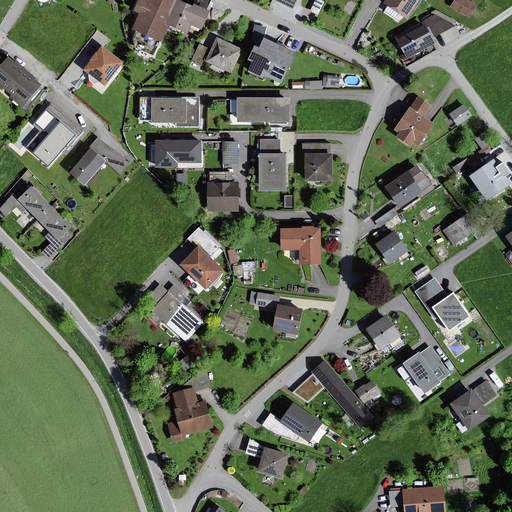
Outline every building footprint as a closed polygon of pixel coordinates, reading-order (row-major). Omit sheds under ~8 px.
[(163,40),(170,24),(168,23),(178,0),(148,0),(140,0),(136,11),(141,14),(135,28),(163,40)] [(195,5),(182,0),(178,0),(168,23),(170,24),(191,33),(195,25),(206,30),(215,11),(196,3),(195,5)] [(300,0),(277,0),(296,9),(300,0)] [(388,0),(387,2),(412,19),(423,0),(388,0)] [(480,5),(472,0),(457,0),(453,7),(473,18),(480,5)] [(438,14),(426,21),(434,35),(456,23),(438,14)] [(426,21),(398,36),(410,57),(424,50),(435,44),(438,42),(434,35),(426,21)] [(245,48),(219,37),(209,61),(235,73),(245,48)] [(266,78),(267,75),(281,44),(267,37),(251,71),(266,78)] [(203,61),(210,45),(201,41),(194,57),(203,61)] [(299,52),(281,44),(267,75),(285,84),(299,52)] [(127,62),(104,45),(81,75),(104,92),(127,62)] [(0,69),(0,86),(10,95),(31,70),(13,55),(0,69)] [(10,95),(27,110),(49,85),(31,70),(10,95)] [(434,104),(421,95),(397,129),(402,133),(400,136),(413,145),(415,142),(420,145),(436,123),(426,116),(434,104)] [(293,96),(240,96),(240,120),(293,120),(293,96)] [(204,98),(144,99),(144,125),(204,124),(204,98)] [(478,110),(472,101),(468,104),(474,113),(478,110)] [(37,123),(51,134),(34,153),(50,167),(66,148),(69,150),(86,130),(54,103),(37,123)] [(467,104),(452,114),(459,124),(474,114),(474,113),(468,104),(467,104)] [(485,132),(478,136),(483,147),(490,143),(485,132)] [(131,163),(101,138),(71,173),(89,188),(109,164),(122,175),(131,163)] [(204,138),(158,138),(157,166),(181,166),(181,161),(204,162),(204,138)] [(284,139),(263,139),(262,191),(289,191),(289,153),(283,153),(284,139)] [(241,163),(241,140),(226,140),(225,163),(241,163)] [(334,143),(305,143),(305,156),(309,156),(309,180),(337,180),(337,153),(334,153),(334,143)] [(511,186),(511,180),(497,159),(473,175),(491,201),(511,186)] [(419,162),(388,184),(403,205),(425,190),(419,182),(429,176),(419,162)] [(429,176),(419,182),(425,190),(434,183),(429,176)] [(19,195),(31,183),(26,177),(14,189),(19,195)] [(243,180),(210,181),(210,213),(244,212),(243,180)] [(29,206),(41,218),(54,206),(34,185),(20,198),(16,194),(2,208),(8,214),(18,205),(24,211),(29,206)] [(74,226),(54,206),(41,218),(53,231),(48,236),(54,242),(44,251),(50,257),(65,243),(61,239),(74,226)] [(396,208),(378,220),(382,226),(400,213),(396,208)] [(473,213),(447,230),(459,247),(484,230),(473,213)] [(400,215),(379,229),(383,235),(404,220),(400,215)] [(223,246),(202,226),(191,237),(200,245),(212,257),(223,246)] [(284,251),(302,251),(323,229),(284,229),(284,251)] [(324,265),(323,229),(302,251),(302,265),(324,265)] [(399,230),(378,243),(391,264),(412,251),(399,230)] [(212,257),(200,245),(183,263),(209,288),(227,271),(212,257)] [(429,305),(449,291),(436,274),(417,288),(429,305)] [(171,291),(164,284),(150,299),(160,308),(154,314),(189,345),(213,318),(176,286),(171,291)] [(259,304),(261,292),(254,291),(252,303),(259,304)] [(282,295),(261,292),(259,304),(280,307),(282,295)] [(457,292),(436,306),(452,330),(473,316),(457,292)] [(306,309),(282,304),(276,329),(301,333),(306,309)] [(389,315),(368,330),(383,352),(404,337),(389,315)] [(426,390),(453,371),(432,341),(405,360),(426,390)] [(330,357),(295,384),(307,400),(328,384),(361,426),(375,415),(330,357)] [(375,380),(358,391),(373,412),(390,401),(375,380)] [(501,395),(490,380),(479,388),(490,403),(501,395)] [(196,388),(175,394),(186,436),(215,428),(208,400),(200,402),(196,388)] [(493,416),(474,390),(453,405),(472,431),(493,416)] [(326,422),(296,401),(282,421),(311,442),(326,422)] [(253,437),(248,452),(262,456),(266,446),(253,437)] [(293,455),(268,448),(261,471),(286,479),(293,455)] [(449,511),(447,486),(406,490),(407,507),(407,511),(449,511)]
